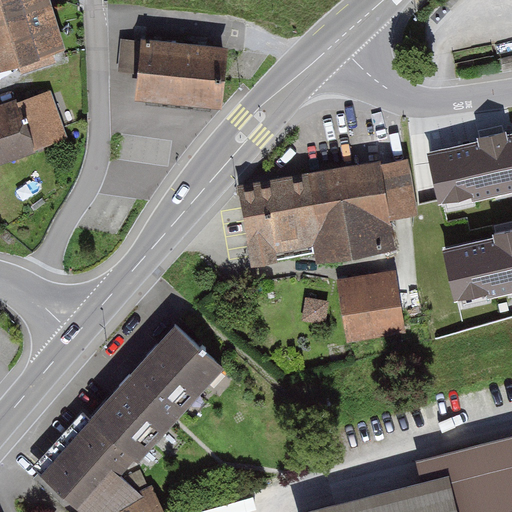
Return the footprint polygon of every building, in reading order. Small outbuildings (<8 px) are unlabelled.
[(0,0),(0,62),(23,56),(27,67),(55,58),(36,0),(0,0)] [(218,45),(135,37),(130,96),(213,104),(218,45)] [(0,110),(0,167),(71,145),(55,94),(0,110)] [(481,142),(431,153),(442,200),(473,193),(474,198),(511,188),(511,135),(507,136),(506,131),(480,137),(481,142)] [(392,245),(377,158),(238,181),(251,259),(311,249),(316,258),(392,245)] [(497,237),(447,249),(458,295),(489,288),(490,293),(511,288),(511,228),(496,233),(497,237)] [(394,268),(339,278),(351,340),(406,330),(394,268)] [(309,315),(330,315),(330,297),(309,297),(309,315)] [(170,320),(83,412),(75,404),(22,460),(77,511),(82,511),(118,473),(219,366),(170,320)] [(418,480),(290,511),(511,511),(511,435),(413,460),(418,480)] [(118,473),(82,511),(115,511),(147,499),(118,473)] [(161,511),(155,495),(147,499),(115,511),(161,511)]
